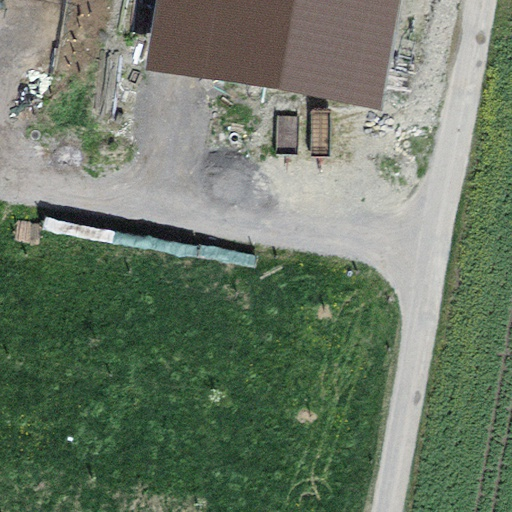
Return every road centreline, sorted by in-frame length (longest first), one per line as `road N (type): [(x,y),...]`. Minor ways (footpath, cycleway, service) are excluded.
road 1 (track): [(481,0),(394,511)]
road 2 (track): [(438,260),(0,185)]
